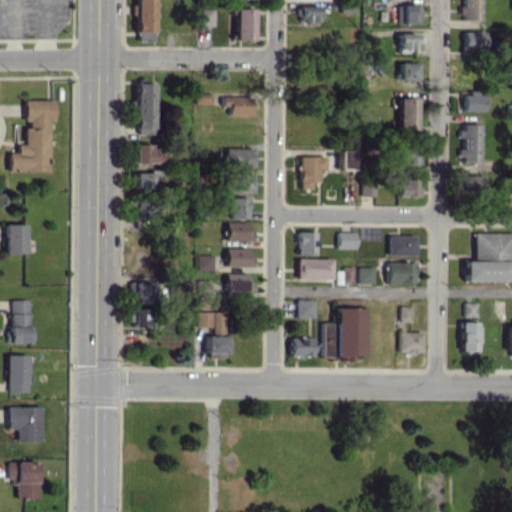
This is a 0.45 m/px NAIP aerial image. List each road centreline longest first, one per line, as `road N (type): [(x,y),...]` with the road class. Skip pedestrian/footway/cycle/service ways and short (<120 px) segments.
road 1 (tertiary): [(99,0),(94,511)]
road 2 (residential): [(96,383),(511,385)]
road 3 (residential): [(438,0),(435,385)]
road 4 (residential): [(272,291),(274,0)]
road 5 (residential): [(272,214),(511,215)]
road 6 (residential): [(99,57),(274,58)]
